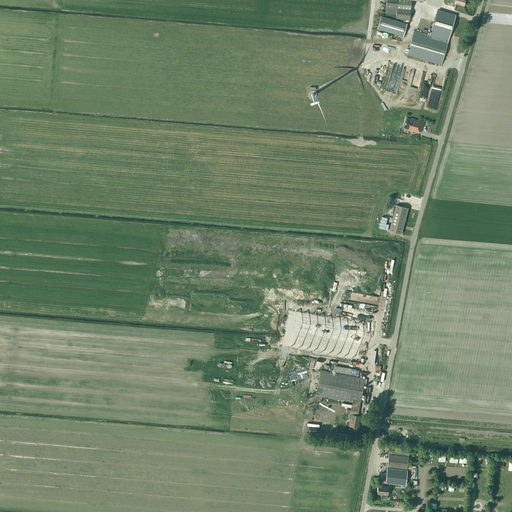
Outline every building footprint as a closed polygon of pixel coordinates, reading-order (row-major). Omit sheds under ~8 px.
[(386,0),(385,13),(396,14),(396,18),(409,20),(411,0),(415,0),(423,1),(423,0),(386,0)] [(455,16),(438,10),(437,13),(435,19),(431,35),(414,30),(407,55),(441,65),(448,41),(448,40),(449,38),(455,16)] [(435,19),(437,13),(427,10),(426,17),(435,19)] [(407,24),(381,16),(377,29),(403,37),(407,24)] [(411,118),(411,119),(406,118),(403,128),(408,129),(408,130),(419,133),(420,129),(421,129),(423,122),(411,118)] [(408,208),(395,205),(388,231),(401,234),(408,208)] [(381,216),(378,228),(387,230),(389,224),(386,224),(387,218),(381,216)] [(356,333),(357,329),(348,328),(348,323),(342,323),(342,332),(356,333)] [(363,366),(366,346),(358,345),(353,344),(352,347),(342,345),(342,342),(338,342),(338,345),(332,344),(329,360),(363,366)] [(360,416),(357,416),(364,378),(350,375),(351,369),(329,364),(327,371),(320,370),(316,394),(352,401),(351,410),(349,410),(348,418),(350,418),(349,426),(354,427),(353,430),(358,431),(359,424),(358,424),(360,416)] [(388,454),(387,467),(407,469),(408,456),(391,454),(408,456),(409,448),(389,446),(388,454),(389,454),(388,454)] [(387,469),(385,482),(405,484),(407,470),(387,468),(387,469)] [(378,486),(378,493),(381,494),(380,498),(387,499),(387,494),(388,487),(378,486)]
